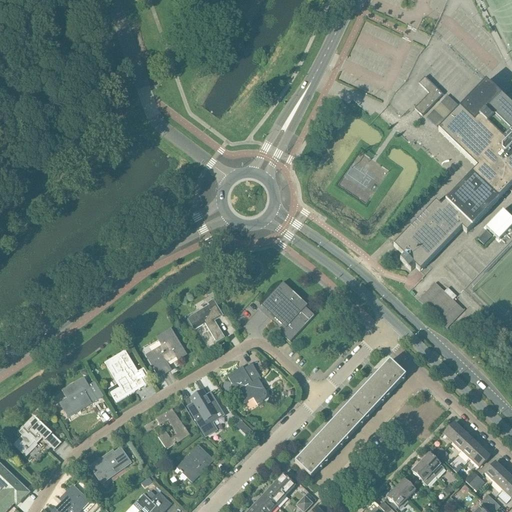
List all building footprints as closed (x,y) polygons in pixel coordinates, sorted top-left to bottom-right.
[(429,94),(414,109),(422,117),(443,95),(425,78),(418,84),(429,94)] [(415,268),(418,271),(420,272),(461,229),(466,234),(508,191),(511,194),(511,108),(501,98),(498,96),(485,83),(438,132),(477,170),(441,208),(436,203),(393,247),(404,257),(400,262),(410,272),(415,268)] [(437,128),(458,106),(447,96),(426,118),(437,128)] [(494,220),(507,232),(511,226),(511,220),(502,211),(494,220)] [(485,229),(498,241),(507,232),(494,220),(485,229)] [(282,283),(264,303),(288,326),(285,329),(280,334),(290,343),(314,317),(305,308),(307,306),(282,283)] [(464,312),(435,284),(418,301),(447,329),(464,312)] [(210,287),(204,291),(207,296),(213,293),(210,287)] [(214,322),(223,317),(213,301),(207,304),(208,306),(187,319),(194,331),(205,325),(216,344),(224,339),(214,322)] [(185,356),(170,330),(156,338),(161,347),(148,354),(161,376),(170,371),(166,364),(176,358),(178,360),(185,356)] [(119,389),(110,394),(116,403),(145,386),(145,385),(150,382),(143,369),(137,373),(125,352),(104,364),(119,389)] [(328,428),(343,444),(405,377),(389,362),(328,428)] [(257,405),(263,401),(264,400),(265,399),(266,398),(266,397),(266,395),(266,394),(265,393),(258,381),(260,380),(252,365),(243,370),(242,368),(227,377),(233,386),(235,385),(237,390),(236,391),(243,404),(253,398),(257,405)] [(66,400),(59,404),(68,418),(103,398),(94,383),(88,386),(83,378),(61,391),(66,400)] [(203,392),(190,399),(196,408),(190,412),(205,438),(216,431),(212,424),(217,420),(215,416),(221,412),(219,410),(210,394),(206,397),(203,392)] [(167,452),(190,436),(172,410),(155,420),(156,421),(144,427),(147,433),(168,421),(176,436),(170,440),(166,433),(158,438),(167,452)] [(61,444),(34,418),(18,434),(22,437),(13,446),(22,455),(34,443),(37,445),(42,439),(54,451),(61,444)] [(452,445),(463,433),(454,424),(443,436),(452,445)] [(307,450),(323,466),(343,444),(328,428),(307,450)] [(249,430),(244,435),(248,438),(253,434),(249,430)] [(463,433),(452,445),(460,453),(472,441),(463,433)] [(472,441),(460,453),(469,461),(480,449),(472,441)] [(198,446),(176,469),(192,484),(214,462),(198,446)] [(441,449),(436,454),(439,458),(445,452),(441,449)] [(480,449),(469,461),(478,470),(489,458),(480,449)] [(112,452),(97,463),(97,464),(90,469),(101,484),(130,464),(121,450),(114,455),(112,452)] [(323,466),(307,450),(294,464),(310,479),(323,466)] [(445,452),(439,458),(442,461),(448,455),(445,452)] [(420,464),(435,478),(444,469),(429,455),(420,464)] [(493,484),(504,472),(495,463),(484,475),(493,484)] [(435,478),(420,464),(412,473),(427,487),(435,478)] [(453,471),(456,474),(462,468),(458,465),(453,471)] [(0,511),(5,511),(14,503),(17,505),(28,493),(0,466),(0,511)] [(472,472),(464,481),(468,486),(477,477),(472,472)] [(511,479),(504,472),(493,484),(502,492),(511,481),(511,479)] [(274,486),(286,498),(295,488),(283,476),(274,486)] [(477,477),(468,486),(473,490),(476,493),(481,488),(485,484),(481,481),(477,477)] [(148,479),(143,485),(149,490),(154,484),(148,479)] [(63,505),(55,511),(87,511),(95,504),(81,481),(63,499),(64,500),(61,503),(63,505)] [(395,490),(407,501),(416,492),(404,481),(395,490)] [(502,493),(498,498),(506,505),(510,501),(511,498),(511,481),(502,492),(502,493)] [(446,488),(451,494),(454,490),(449,485),(446,488)] [(470,491),(464,485),(450,499),(455,504),(456,505),(470,491)] [(286,498),(274,486),(265,496),(277,507),(286,498)] [(451,494),(446,488),(442,492),(448,497),(451,494)] [(407,501),(395,490),(387,499),(399,510),(407,501)] [(138,511),(164,511),(170,506),(158,494),(150,502),(143,495),(133,506),(138,511)] [(256,505),(263,511),(272,511),(277,507),(265,496),(256,505)] [(487,496),(483,500),(481,502),(482,503),(483,501),(488,505),(492,501),(493,502),(493,501),(487,496)] [(300,511),(305,511),(313,505),(305,497),(295,507),(300,511)] [(450,499),(447,502),(452,508),(455,504),(450,499)] [(482,503),(481,502),(479,504),(486,511),(495,511),(488,505),(483,501),(482,503)] [(492,501),(488,505),(495,511),(496,511),(500,508),(493,501),(493,502),(492,501)] [(383,503),(379,507),(383,511),(390,511),(392,511),(383,503)]
